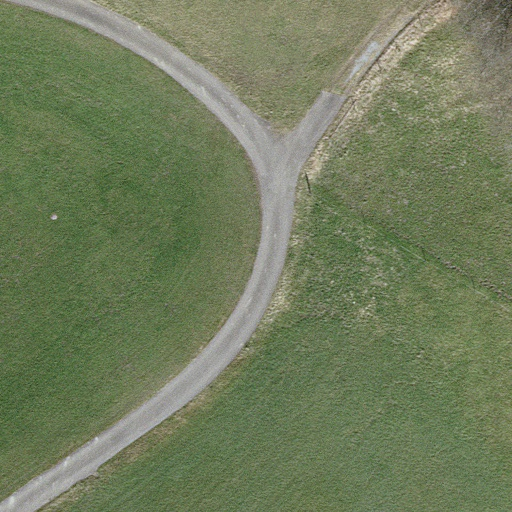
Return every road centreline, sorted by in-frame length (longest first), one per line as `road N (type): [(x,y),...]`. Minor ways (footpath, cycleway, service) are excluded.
road 1 (track): [(48,0),(121,28),(194,77),(243,126),(273,177),(278,236),(249,315),(200,375),(10,511)]
road 2 (track): [(273,177),(430,0)]
